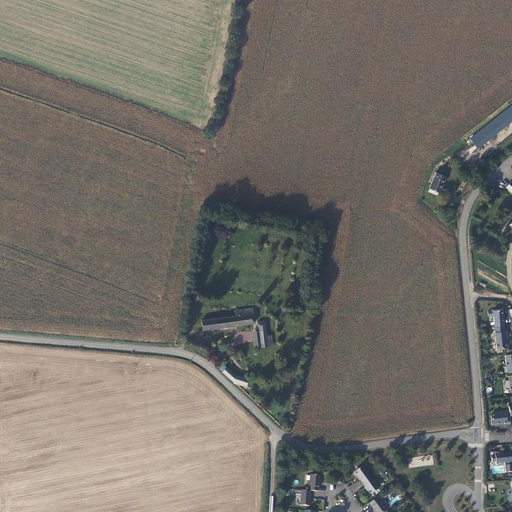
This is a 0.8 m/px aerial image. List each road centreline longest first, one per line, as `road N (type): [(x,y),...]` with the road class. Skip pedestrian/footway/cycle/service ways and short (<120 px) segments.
road 1 (tertiary): [(477,436),(315,449),(277,431),(184,353),(0,336)]
road 2 (tertiary): [(469,296),(466,212),(488,178),(511,160)]
road 3 (tertiary): [(477,436),(469,296)]
